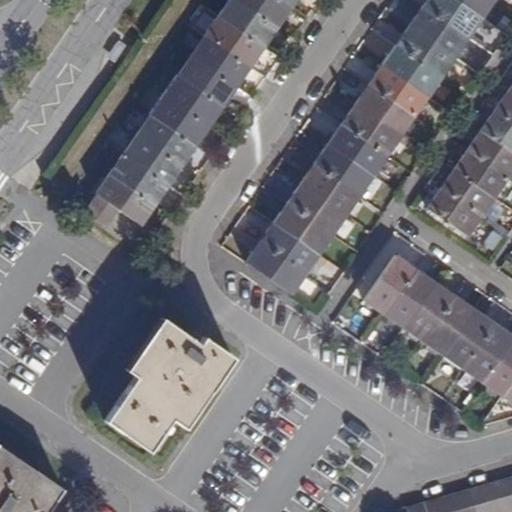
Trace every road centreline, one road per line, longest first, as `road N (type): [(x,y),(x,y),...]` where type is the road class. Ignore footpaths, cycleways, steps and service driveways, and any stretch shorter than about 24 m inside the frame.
road 1 (residential): [(356,0),(207,219),(195,251),(201,284),(215,307),(442,460)]
road 2 (residential): [(27,415),(118,282),(43,234),(0,298)]
road 3 (unknown): [(155,503),(227,434),(289,357)]
road 4 (tertiary): [(0,160),(110,0)]
road 5 (residential): [(27,415),(155,503)]
road 6 (residential): [(511,294),(399,218)]
